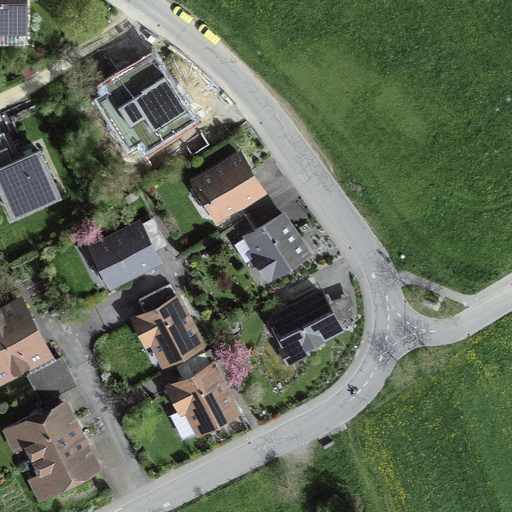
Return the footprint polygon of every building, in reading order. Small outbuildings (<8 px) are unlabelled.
[(0,0),(0,26),(25,27),(24,0),(0,0)] [(153,54),(105,84),(146,148),(151,145),(162,162),(187,146),(191,154),(209,143),(153,54)] [(5,134),(0,136),(0,184),(10,206),(55,186),(39,150),(17,160),(5,134)] [(240,153),(196,180),(217,215),(208,220),(216,233),(246,215),(238,202),(262,187),(240,153)] [(246,215),(216,233),(225,248),(236,242),(235,246),(244,258),(247,259),(257,253),(270,274),(307,252),(283,213),(255,230),(246,215)] [(139,223),(93,246),(111,282),(158,259),(139,223)] [(146,312),(136,317),(148,339),(152,337),(165,361),(200,342),(169,283),(139,299),(146,312)] [(321,291),(275,314),(290,345),(282,349),(288,360),(307,351),(304,345),(339,327),(321,291)] [(20,300),(0,309),(0,376),(47,353),(20,300)] [(27,372),(34,387),(68,370),(61,356),(27,372)] [(211,365),(172,385),(183,407),(171,413),(181,433),(187,435),(235,410),(211,365)] [(75,384),(68,370),(34,387),(41,401),(75,384)] [(35,457),(80,434),(64,403),(45,412),(41,411),(32,416),(31,419),(19,425),(35,457)] [(80,434),(35,457),(51,487),(65,480),(68,486),(82,478),(80,473),(95,465),(80,434)]
